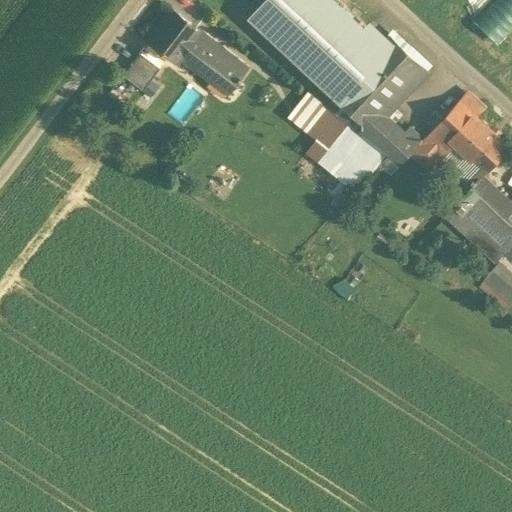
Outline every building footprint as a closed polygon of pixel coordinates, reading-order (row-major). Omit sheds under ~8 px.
[(266,0),(253,14),(337,93),(381,46),(363,29),(332,0),(266,0)] [(196,29),(173,11),(149,40),(174,58),(178,53),(196,29)] [(371,20),(363,29),(381,46),(389,37),(371,20)] [(511,25),(482,55),(511,83),(511,25)] [(246,68),(196,29),(178,53),(228,91),(246,68)] [(371,127),(384,114),(426,69),(391,36),(389,37),(381,46),(337,93),(336,95),(371,127)] [(140,52),(123,74),(142,89),(151,78),(160,67),(140,52)] [(160,87),(151,78),(142,89),(152,97),(160,87)] [(510,147),(460,102),(421,143),(419,147),(433,160),(441,153),(444,155),(457,144),(487,170),(488,171),(510,147)] [(356,190),(388,155),(327,106),(307,130),(314,136),(334,152),(325,163),(356,190)] [(391,153),(408,134),(384,114),(371,127),(366,132),(391,153)] [(410,152),(416,145),(417,143),(408,134),(391,153),(400,162),(410,152)] [(334,152),(314,136),(304,147),(325,163),(334,152)] [(457,144),(444,155),(441,159),(468,183),(465,187),(468,190),(483,175),(487,170),(457,144)] [(430,170),(441,159),(444,155),(441,153),(433,160),(419,147),(416,145),(410,152),(430,170)] [(511,202),(483,175),(468,190),(445,214),(496,261),(511,243),(511,202)] [(511,274),(499,264),(486,279),(511,302),(511,274)]
